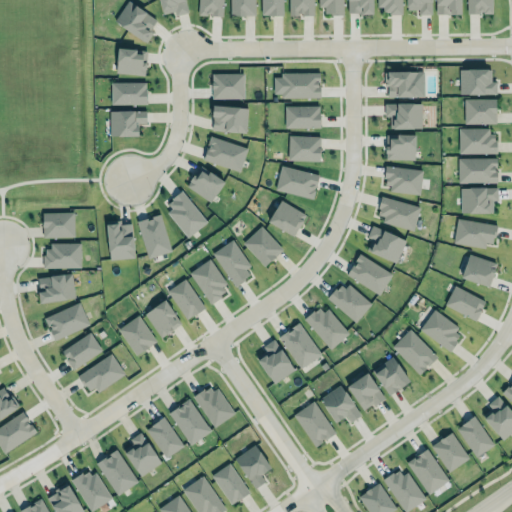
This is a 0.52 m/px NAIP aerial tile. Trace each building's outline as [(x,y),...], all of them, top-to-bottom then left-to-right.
[(157,21),(128,0),(127,0),(113,20),(142,41),(157,21)] [(158,0),(162,13),(174,10),(175,14),(187,11),(184,0),(158,0)] [(197,14),(197,0),(222,0),(222,15),(197,14)] [(255,15),(254,0),(229,0),(230,16),(255,15)] [(260,0),(282,0),(282,14),(261,15),(260,0)] [(312,0),(287,0),(288,15),(313,15),(312,0)] [(342,14),(341,0),(318,0),(318,14),(342,14)] [(346,0),(346,13),(371,13),(371,0),(346,0)] [(401,0),(377,0),(377,6),(382,6),(382,12),(389,12),(389,14),(401,14),(401,0)] [(405,0),(432,0),(432,15),(417,15),(417,10),(405,10),(405,0)] [(460,14),(460,0),(434,0),(435,14),(460,14)] [(492,13),(491,0),(466,0),(466,13),(492,13)] [(117,47),(147,49),(146,70),(144,70),(144,75),(115,73),(117,47)] [(388,94),(388,83),(385,83),(385,70),(387,70),(387,68),(418,68),(418,94),(406,94),(398,94),(388,94)] [(496,93),(495,80),(490,80),(490,68),(458,69),(459,94),(496,93)] [(211,71),(243,71),(243,96),(211,96),(211,86),(211,80),(211,71)] [(272,73),(273,97),(319,96),(319,72),(272,73)] [(145,104),(145,82),(110,82),(110,104),(145,104)] [(495,123),(495,99),(463,99),(463,123),(495,123)] [(421,128),(421,103),(384,102),(384,116),(389,116),(389,128),(421,128)] [(246,132),(247,107),(212,105),(211,131),(246,132)] [(319,105),(284,105),(284,127),(319,128),(319,105)] [(145,108),(133,109),(133,107),(108,108),(109,133),(137,133),(137,122),(145,122),(145,108)] [(458,126),(489,126),(489,131),(494,131),(494,137),(497,137),(497,151),(459,151),(458,126)] [(384,158),(415,158),(415,132),(397,132),(397,136),(389,136),(389,143),(384,143),(384,158)] [(320,134),(288,133),(287,158),(319,159),(319,150),(320,150),(320,149),(321,149),(321,146),(320,146),(320,144),(319,144),(320,134)] [(201,158),(238,171),(247,148),(210,135),(201,158)] [(458,156),(496,155),(497,165),(496,165),(496,166),(494,166),(494,167),(497,167),(497,181),(458,181),(458,156)] [(280,163),(274,187),(312,197),(314,187),(312,187),(313,184),(315,184),(318,172),(280,163)] [(422,170),(384,164),(381,188),(419,194),(422,170)] [(209,200),(224,179),(208,169),(206,172),(200,168),(196,173),(193,171),(189,178),(190,179),(186,184),(209,200)] [(459,212),(495,213),(495,187),(460,186),(459,212)] [(162,206),(188,236),(206,221),(180,190),(162,206)] [(381,194),(377,206),(379,206),(377,212),(384,214),(383,220),(413,228),(420,205),(381,194)] [(305,214),(280,199),(267,221),(293,236),(305,214)] [(41,212),(42,237),(74,236),(73,211),(41,212)] [(136,220),(146,216),(147,218),(151,217),(150,215),(159,212),(171,249),(148,257),(136,220)] [(457,216),(497,223),(495,235),(493,235),(492,241),(486,240),(485,246),(453,241),(457,216)] [(133,258),(131,223),(106,224),(107,259),(133,258)] [(371,224),(382,229),(397,236),(405,240),(395,262),(387,259),(386,259),(369,251),(365,249),(370,238),(366,236),(371,224)] [(241,242),(263,266),(282,249),(260,225),(241,242)] [(232,283),(252,270),(232,239),(211,252),(232,283)] [(79,243),(43,244),(43,268),(79,267),(79,243)] [(353,264),(352,263),(346,273),(378,293),(392,272),(359,251),(355,258),(356,259),(353,264)] [(488,286),(496,263),(468,253),(460,277),(488,286)] [(189,270),(208,303),(228,291),(210,259),(189,270)] [(37,276),(38,289),(37,289),(39,301),(74,295),(70,271),(63,273),(62,271),(49,273),(49,275),(37,276)] [(204,307),(184,278),(166,290),(186,319),(204,307)] [(354,322),(370,304),(344,280),(327,298),(354,322)] [(485,300),(453,285),(444,305),(475,320),(485,300)] [(144,311),(164,297),(180,321),(160,335),(144,311)] [(78,300),(43,316),(46,324),(49,323),(50,326),(48,327),(53,339),(89,322),(78,300)] [(329,347),(348,331),(327,306),(323,310),(318,305),(314,310),(312,308),(303,317),(329,347)] [(419,327),(449,349),(457,339),(455,338),(459,333),(455,330),(458,325),(434,308),(419,327)] [(117,328),(134,355),(156,341),(138,314),(117,328)] [(278,335),(300,368),(320,354),(298,322),(278,335)] [(410,327),(437,354),(428,363),(426,361),(424,364),(425,365),(419,372),(392,344),(410,327)] [(101,350),(89,332),(60,351),(72,369),(101,350)] [(256,357),(273,381),(294,367),(280,346),(279,347),(273,337),(262,344),(267,353),(266,353),(265,352),(256,357)] [(77,375),(90,395),(123,373),(110,353),(77,375)] [(409,381),(392,355),(371,369),(387,395),(409,381)] [(363,411),(383,397),(366,372),(345,386),(363,411)] [(511,377),(511,400),(500,390),(506,383),(508,385),(511,381),(510,380),(511,377)] [(214,383),(193,397),(213,427),(234,413),(214,383)] [(360,414),(339,384),(318,398),(334,422),(345,415),(349,422),(360,414)] [(0,416),(16,408),(4,386),(0,388),(0,416)] [(511,430),(511,413),(496,395),(486,404),(489,408),(480,416),(502,440),(511,430)] [(168,411),(190,443),(210,428),(187,396),(168,411)] [(313,399),(292,413),(315,444),(335,430),(313,399)] [(0,423),(0,449),(1,451),(35,434),(24,412),(0,423)] [(475,457),(493,444),(473,415),(455,428),(475,457)] [(165,457),(183,445),(162,416),(145,429),(165,457)] [(467,455),(447,469),(429,444),(449,430),(467,455)] [(160,462),(139,432),(128,439),(131,443),(121,449),(139,476),(160,462)] [(264,481),(260,474),(269,468),(254,444),(233,457),(253,488),(264,481)] [(405,460),(412,455),(413,457),(418,453),(417,452),(425,447),(447,478),(428,492),(405,460)] [(113,494),(135,483),(118,449),(96,460),(113,494)] [(230,504),(249,492),(229,462),(210,474),(230,504)] [(90,511),(110,498),(90,467),(71,479),(90,511)] [(382,477),(404,511),(425,497),(407,470),(402,473),(399,468),(393,472),(392,470),(382,477)] [(197,511),(219,511),(224,509),(203,475),(182,488),(197,511)] [(56,488),(66,482),(82,509),(77,511),(55,511),(46,496),(54,491),(55,493),(59,491),(56,488)] [(368,511),(390,511),(396,508),(377,482),(357,496),(368,511)] [(191,511),(177,492),(157,507),(160,511),(191,511)] [(19,509),(20,511),(48,511),(41,497),(19,509)]
